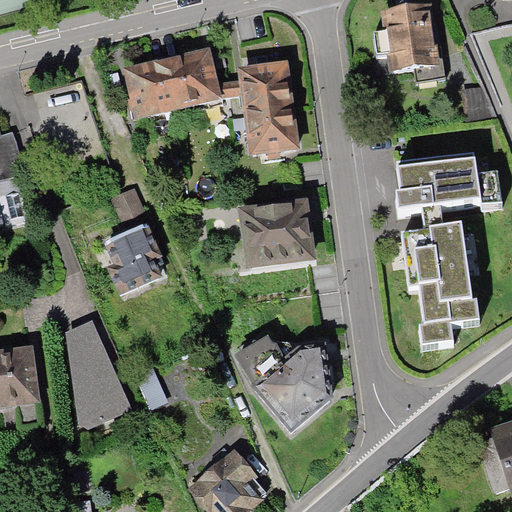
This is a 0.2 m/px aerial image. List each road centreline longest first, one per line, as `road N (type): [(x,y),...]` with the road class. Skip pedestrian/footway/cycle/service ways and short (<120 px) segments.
road 1 (residential): [(316,0),(371,364),(383,407),(408,438)]
road 2 (residential): [(226,0),(0,54)]
road 3 (tertiary): [(511,357),(408,438)]
